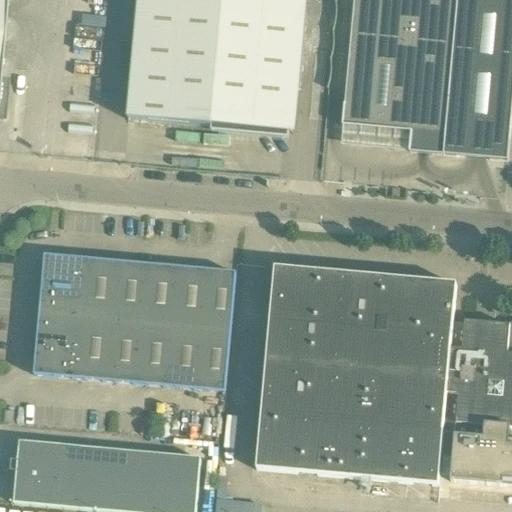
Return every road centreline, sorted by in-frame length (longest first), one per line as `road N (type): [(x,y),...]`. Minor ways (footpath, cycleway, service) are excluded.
road 1 (unclassified): [(511,229),(0,182)]
road 2 (unknown): [(325,212),(342,0)]
